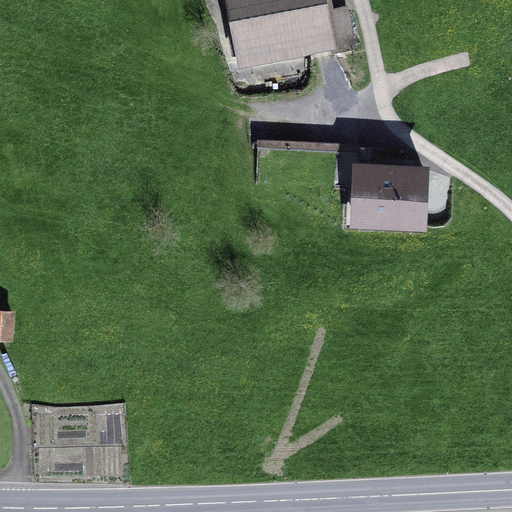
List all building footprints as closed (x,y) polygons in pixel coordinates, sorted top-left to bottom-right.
[(322,0),(231,0),(242,54),(308,42),(311,56),(353,47),(346,11),(325,15),(322,0)] [(487,0),(452,0),(418,7),(428,56),(496,42),(487,0)] [(258,185),(357,189),(358,167),(359,148),(260,144),(258,185)] [(422,223),(423,168),(358,167),(357,189),(357,222),(422,223)] [(12,312),(0,310),(0,336),(9,337),(12,312)]
